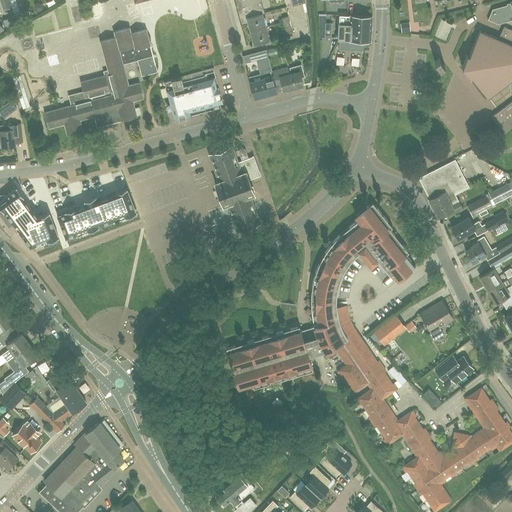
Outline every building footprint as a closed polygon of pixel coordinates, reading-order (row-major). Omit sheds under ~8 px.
[(0,0),(0,1),(3,10),(11,7),(8,0),(0,0)] [(79,0),(69,0),(76,22),(78,22),(80,28),(87,26),(79,0)] [(261,0),(234,0),(239,19),(247,17),(262,13),(265,12),(261,0)] [(492,9),(488,19),(499,24),(511,20),(511,7),(511,4),(492,9)] [(248,22),(250,30),(266,26),(262,13),(247,17),(248,22)] [(340,15),(338,39),(349,40),(364,41),(371,41),(372,16),(367,16),(354,16),(351,15),(340,15)] [(283,21),(287,34),(292,32),(293,32),(290,20),(283,21)] [(266,26),(250,30),(254,44),(270,40),(266,26)] [(511,29),(504,26),(499,38),(481,31),(481,30),(480,30),(469,55),(467,54),(462,67),(470,78),(472,76),(488,98),(489,97),(508,83),(511,89),(511,100),(491,116),(504,133),(511,127),(511,29)] [(71,105),(45,112),(45,113),(49,128),(64,124),(67,134),(83,130),(80,119),(95,115),(98,126),(108,123),(109,123),(137,116),(135,107),(133,100),(144,98),(140,82),(129,85),(123,63),(138,60),(142,75),(158,71),(148,34),(146,29),(131,33),(130,27),(114,32),(115,37),(100,41),(108,70),(103,71),(105,75),(81,81),(83,91),(68,95),(71,105)] [(253,91),(254,98),(277,92),(275,85),(272,72),(266,49),(254,52),(256,60),(260,60),(263,70),(262,70),(262,71),(263,74),(249,78),(250,83),(252,91),(253,91)] [(305,77),(304,73),(301,65),(290,68),(291,74),(289,74),(287,68),(272,72),(275,85),(281,83),(283,91),(303,85),(301,78),(305,77)] [(220,107),(220,104),(223,103),(213,67),(164,81),(174,119),(220,107)] [(11,100),(0,108),(0,113),(4,119),(17,109),(11,100)] [(15,146),(15,143),(22,142),(20,124),(4,125),(5,130),(0,130),(0,144),(1,144),(1,147),(2,147),(2,148),(14,147),(14,146),(15,146)] [(219,181),(215,182),(223,205),(227,204),(237,231),(260,222),(250,196),(255,194),(249,179),(260,175),(253,157),(249,159),(245,150),(245,149),(244,148),(243,148),(242,148),(241,148),(240,149),(239,151),(239,152),(239,153),(242,161),(238,162),(232,146),(210,154),(219,181)] [(463,208),(455,193),(468,186),(454,158),(418,176),(438,217),(443,215),(445,217),(463,208)] [(511,186),(511,184),(488,195),(467,205),(472,216),(493,205),(511,194),(511,186)] [(0,205),(3,209),(2,210),(3,211),(4,211),(14,225),(13,225),(17,231),(18,230),(30,247),(36,245),(35,241),(46,237),(47,241),(58,237),(49,212),(43,214),(37,216),(23,197),(24,196),(17,187),(7,194),(6,194),(0,194),(0,205)] [(66,212),(57,215),(66,238),(76,234),(82,232),(81,228),(86,226),(88,231),(98,227),(98,226),(113,220),(114,220),(113,216),(123,212),(125,217),(136,213),(135,210),(127,188),(118,192),(116,192),(116,193),(108,196),(110,199),(102,202),(101,199),(98,200),(97,197),(93,199),(93,197),(84,200),(86,205),(87,208),(78,211),(77,208),(77,207),(66,211),(66,212)] [(299,326),(226,348),(232,367),(234,367),(235,372),(233,372),(238,387),(252,383),(254,388),(312,370),(313,370),(308,356),(326,350),(326,351),(334,346),(343,360),(346,365),(337,371),(346,384),(353,393),(367,383),(371,389),(357,399),(360,405),(362,403),(370,415),(368,417),(375,427),(377,426),(386,438),(384,439),(387,445),(397,438),(402,435),(417,457),(402,467),(406,472),(408,471),(412,477),(416,483),(414,484),(421,495),(423,494),(435,511),(452,500),(442,486),(441,484),(446,481),(445,479),(450,475),(452,477),(457,473),(456,471),(468,463),(469,465),(480,458),(478,456),(490,448),(492,450),(497,446),(499,450),(500,451),(511,442),(511,432),(509,428),(510,427),(507,421),(505,423),(496,411),(498,409),(491,399),(490,400),(481,388),(464,399),(484,428),(470,437),(456,434),(453,448),(447,453),(443,455),(440,450),(438,452),(430,440),(432,438),(425,428),(423,429),(414,417),(416,416),(413,410),(398,420),(394,414),(383,398),(384,398),(391,392),(398,388),(394,383),(392,384),(384,372),(386,371),(379,360),(377,361),(369,349),(361,337),(357,332),(353,325),(350,327),(348,322),(351,320),(350,318),(349,315),(348,311),(347,308),(347,305),(339,306),(336,306),(336,301),(336,296),(337,291),(338,286),(339,281),(341,276),(343,272),(345,268),(347,264),(350,261),(353,257),(356,254),(360,251),(371,264),(371,265),(380,257),(388,267),(385,269),(390,275),(393,273),(398,279),(415,266),(406,254),(409,252),(390,228),(392,227),(373,202),(355,216),(358,219),(343,231),(340,235),(336,238),(333,241),(330,245),(327,249),(324,253),(324,254),(322,257),(320,262),(318,266),(316,270),(315,274),(314,275),(313,281),(312,287),(311,293),(312,293),(312,292),(314,293),(314,294),(314,299),(314,306),(314,312),(316,319),(317,325),(309,328),(310,332),(302,334),(299,325),(299,326)] [(483,224),(487,230),(499,224),(499,225),(505,222),(508,220),(503,211),(493,216),(495,218),(483,224)] [(451,227),(458,239),(474,229),(475,230),(482,226),(479,221),(473,224),(468,217),(451,227)] [(508,229),(505,223),(509,221),(508,220),(505,222),(499,225),(499,224),(487,230),(487,232),(492,229),(495,235),(508,229)] [(476,240),(478,242),(471,246),(472,247),(465,251),(472,262),(485,255),(485,254),(492,250),(484,236),(476,240)] [(511,236),(496,246),(499,253),(505,249),(511,245),(511,236)] [(487,260),(491,267),(511,254),(511,245),(505,249),(499,253),(487,260)] [(497,276),(493,269),(480,277),(481,278),(479,279),(483,285),(485,284),(488,290),(511,275),(511,270),(510,268),(503,272),(497,276)] [(506,309),(511,305),(511,287),(510,284),(511,283),(511,275),(488,290),(496,302),(502,298),(504,300),(502,303),(506,309)] [(442,300),(420,313),(431,332),(429,333),(433,340),(443,334),(439,327),(453,319),(442,300)] [(0,330),(13,321),(5,310),(0,313),(0,330)] [(411,320),(405,325),(396,314),(373,332),(384,345),(406,328),(410,332),(416,327),(411,320)] [(6,361),(15,355),(30,344),(22,333),(7,344),(10,348),(2,354),(6,361)] [(30,344),(15,355),(23,367),(38,355),(30,344)] [(453,356),(435,370),(443,380),(450,375),(455,382),(473,368),(463,356),(457,361),(453,356)] [(388,371),(397,381),(394,383),(398,388),(402,385),(407,380),(393,365),(388,371)] [(73,412),(73,411),(86,402),(70,379),(66,382),(59,372),(46,382),(54,392),(57,390),(66,403),(67,403),(73,412)] [(0,399),(12,410),(27,393),(14,382),(0,397),(0,399)] [(442,401),(437,396),(431,402),(436,407),(442,401)] [(53,412),(48,407),(37,397),(30,404),(48,422),(58,432),(65,425),(62,421),(74,412),(73,411),(73,412),(67,403),(66,403),(53,412)] [(0,421),(0,433),(5,427),(9,423),(3,418),(0,421)] [(27,421),(13,435),(15,437),(14,438),(19,443),(20,442),(31,452),(41,441),(36,437),(40,433),(38,431),(27,421)] [(100,486),(110,479),(108,476),(116,470),(114,468),(124,460),(117,451),(120,449),(100,422),(86,433),(75,444),(78,446),(45,481),(47,484),(39,492),(60,511),(75,511),(83,504),(81,501),(98,483),(98,484),(100,486)] [(268,431),(243,455),(250,463),(275,438),(268,431)] [(332,438),(327,443),(333,449),(335,447),(337,450),(338,450),(342,454),(346,451),(332,438)] [(0,459),(9,467),(10,466),(11,466),(13,466),(16,463),(16,461),(15,461),(17,458),(12,453),(14,451),(2,440),(0,441),(0,446),(3,449),(0,451),(0,459)] [(341,472),(343,473),(343,472),(345,471),(352,463),(342,454),(338,450),(329,459),(327,457),(322,463),(336,477),(341,472)] [(505,481),(511,474),(511,466),(509,464),(499,475),(505,481)] [(317,467),(312,473),(314,475),(306,484),(320,497),(327,490),(328,488),(329,487),(328,486),(332,481),(317,467)] [(224,489),(216,496),(217,497),(219,499),(220,500),(219,502),(222,505),(223,505),(224,506),(230,500),(234,505),(255,488),(242,472),(223,488),(224,489)] [(290,496),(305,510),(310,505),(311,507),(312,506),(313,504),(320,497),(306,484),(298,493),(296,491),(290,496)] [(289,492),(281,485),(277,490),(285,497),(289,492)] [(140,511),(132,500),(120,508),(122,511),(140,511)] [(365,504),(357,511),(383,511),(371,500),(366,505),(365,504)] [(279,511),(275,509),(277,506),(272,501),(261,511),(279,511)]
